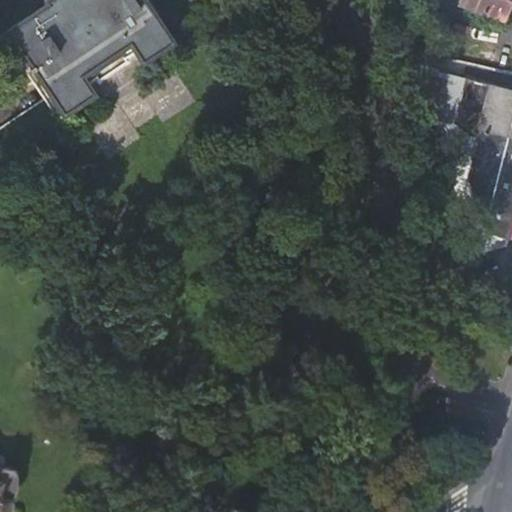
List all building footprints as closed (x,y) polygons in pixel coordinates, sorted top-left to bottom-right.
[(145,0),(37,0),(5,23),(19,46),(15,49),(55,109),(61,105),(63,108),(89,89),(93,95),(147,58),(143,52),(169,34),(145,0)] [(502,21),(510,0),(458,0),(457,3),(502,21)] [(511,89),(463,76),(451,123),(511,138),(511,89)] [(503,247),(511,214),(511,138),(451,123),(424,116),(479,254),(503,247)] [(0,509),(3,506),(11,491),(13,485),(13,477),(12,469),(0,466),(0,509)]
